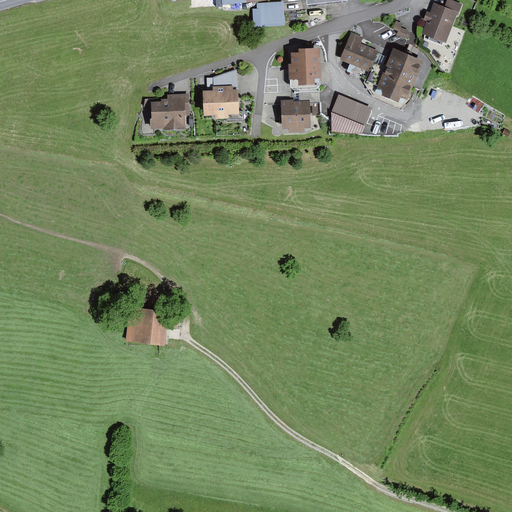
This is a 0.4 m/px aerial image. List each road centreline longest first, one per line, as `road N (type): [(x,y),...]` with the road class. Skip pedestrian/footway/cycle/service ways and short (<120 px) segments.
road 1 (track): [(446,511),(388,493),(310,444),(214,356),(173,333)]
road 2 (residential): [(404,0),(153,86)]
road 3 (track): [(186,340),(182,297),(152,266),(0,215)]
road 4 (unknown): [(111,98),(0,171)]
